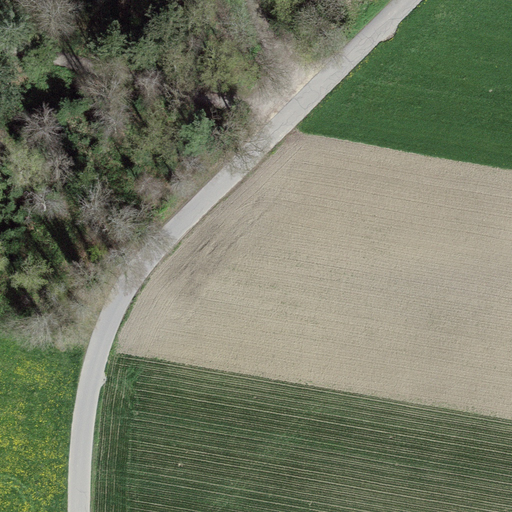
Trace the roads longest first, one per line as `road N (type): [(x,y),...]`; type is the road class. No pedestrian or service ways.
road 1 (unclassified): [(413,0),(126,285),(92,360),(77,511)]
road 2 (track): [(0,52),(293,116),(254,0)]
